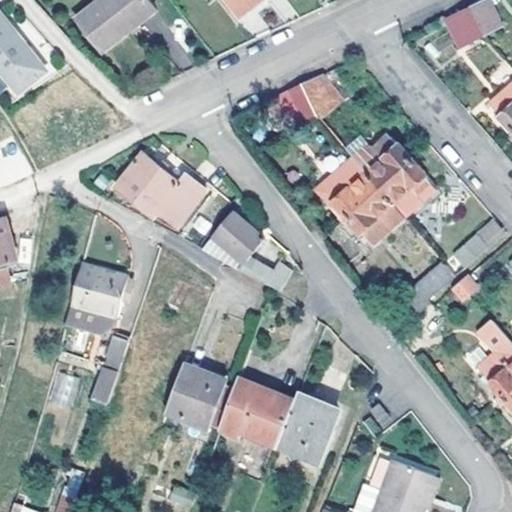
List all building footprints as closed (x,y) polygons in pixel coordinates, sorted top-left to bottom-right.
[(134,19),(152,4),(148,0),(100,0),(75,20),(101,52),(137,25),(134,19)] [(225,0),(240,18),(262,0),(225,0)] [(489,0),(487,0),(470,9),(477,24),(486,35),(503,28),(489,0)] [(137,25),(155,10),(152,4),(134,19),(137,25)] [(486,35),(477,24),(470,9),(446,20),(460,47),(486,35)] [(0,68),(19,94),(38,81),(33,73),(42,67),(7,18),(0,22),(0,68)] [(335,72),(302,87),(317,111),(324,119),(353,94),(335,72)] [(511,133),(511,81),(487,103),(510,130),(504,135),(507,138),(511,133)] [(317,111),(302,87),(292,92),(279,98),(276,100),(287,125),(304,117),(317,111)] [(363,149),(353,158),(379,190),(411,161),(390,138),(369,155),(363,149)] [(171,222),(198,187),(184,177),(181,181),(143,152),(116,187),(155,215),(157,212),(171,222)] [(416,157),(411,161),(379,190),(392,206),(411,189),(424,203),(439,191),(415,165),(419,161),(416,157)] [(379,190),(353,158),(320,187),(324,191),(333,201),(342,213),(336,219),(340,222),(379,190)] [(392,206),(405,221),(424,203),(411,189),(392,206)] [(392,206),(379,190),(340,222),(344,227),(349,223),(366,241),(379,229),(386,237),(405,221),(392,206)] [(333,201),(324,191),(318,196),(327,206),(333,201)] [(266,239),(235,211),(204,248),(221,258),(275,287),(277,288),(282,291),(294,271),(281,261),(274,271),(251,257),(266,239)] [(0,267),(18,262),(7,217),(0,218),(0,267)] [(506,234),(495,221),(456,256),(467,267),(506,234)] [(379,229),(366,241),(373,249),(386,237),(379,229)] [(453,278),(461,271),(451,261),(444,268),(453,278)] [(76,306),(120,317),(130,276),(87,265),(76,306)] [(442,267),(405,299),(419,314),(430,306),(426,302),(453,278),(444,268),(442,267)] [(476,289),(466,279),(459,284),(469,296),(476,289)] [(469,296),(459,284),(452,291),(461,303),(469,296)] [(185,296),(172,291),(165,315),(177,318),(185,296)] [(109,400),(129,340),(116,335),(96,396),(109,400)] [(511,343),(509,341),(478,368),(500,394),(495,399),(499,404),(511,391),(511,343)] [(226,380),(184,364),(168,411),(209,427),(226,380)] [(74,402),(77,376),(58,374),(56,400),(74,402)] [(238,378),(219,428),(241,436),(244,432),(278,446),(297,400),(238,378)] [(511,391),(499,404),(502,407),(507,403),(511,407),(511,391)] [(340,412),(299,395),(297,400),(278,446),(320,463),(340,412)] [(383,426),(391,418),(378,404),(372,413),(383,426)] [(433,475),(393,460),(372,511),(423,511),(426,506),(422,504),(433,475)] [(442,479),(433,475),(422,504),(426,506),(431,508),(442,479)] [(174,485),(169,498),(190,506),(195,493),(174,485)] [(67,511),(73,493),(60,489),(53,511),(67,511)]
